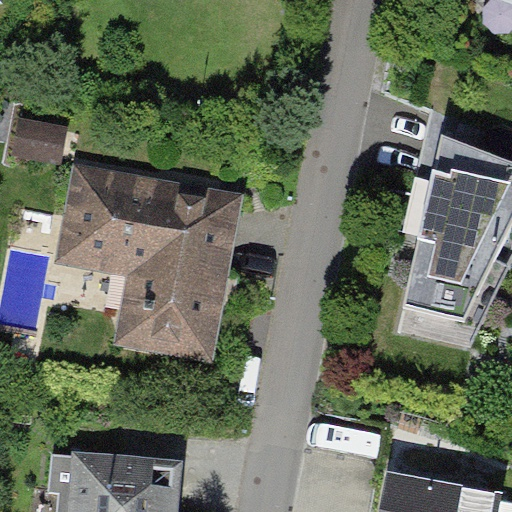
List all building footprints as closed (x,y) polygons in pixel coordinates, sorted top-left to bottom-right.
[(511,0),(467,0),(511,14),(511,0)] [(70,153),(70,117),(26,117),(26,153),(70,153)] [(471,343),(511,254),(511,171),(435,146),(397,326),(471,343)] [(208,356),(236,206),(83,177),(68,258),(155,274),(148,310),(133,307),(127,341),(208,356)] [(182,511),(184,473),(78,469),(76,511),(182,511)] [(510,511),(511,502),(382,479),(375,511),(510,511)]
